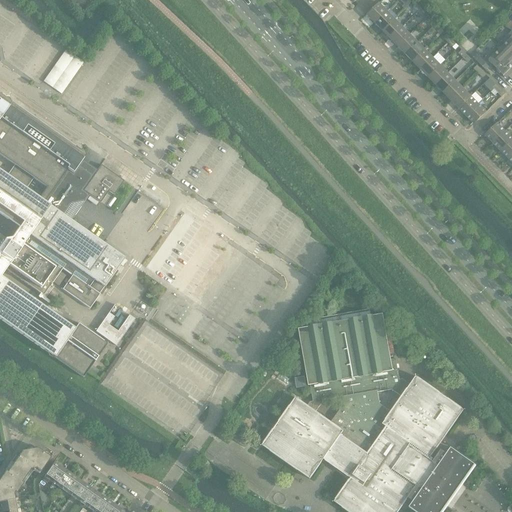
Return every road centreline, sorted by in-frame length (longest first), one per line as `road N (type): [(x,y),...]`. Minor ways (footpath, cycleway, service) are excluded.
road 1 (secondary): [(212,0),(511,333)]
road 2 (secondary): [(511,311),(242,0)]
road 3 (residential): [(172,511),(0,390)]
road 4 (residential): [(466,141),(350,19)]
